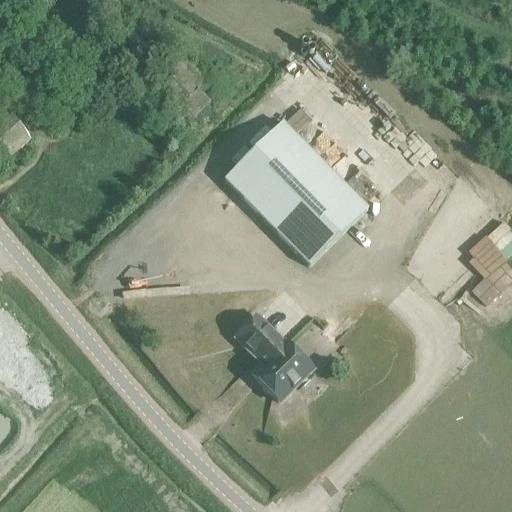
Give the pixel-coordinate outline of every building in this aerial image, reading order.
[(105,0),(88,20),(111,42),(136,16),(118,0),(105,0)] [(179,52),(149,80),(177,110),(170,118),(183,130),(210,104),(198,91),(208,82),(179,52)] [(0,82),(13,69),(0,56),(0,82)] [(23,72),(11,86),(36,108),(48,94),(23,72)] [(0,120),(0,166),(29,142),(7,115),(0,120)] [(282,125),(223,182),(309,269),(367,212),(282,125)] [(511,227),(504,224),(468,255),(497,293),(511,274),(511,250),(510,249),(511,246),(511,227)] [(264,368),(252,379),(258,385),(278,404),(312,371),(287,345),(284,348),(256,319),(240,335),(236,339),(260,364),(264,368)]
